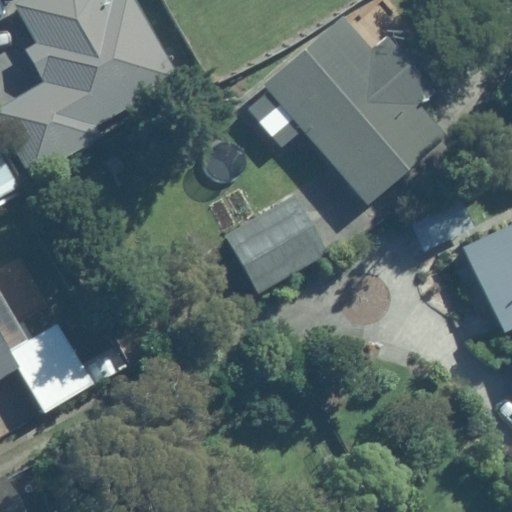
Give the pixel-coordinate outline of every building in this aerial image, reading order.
[(27,0),(17,6),(38,41),(25,48),(45,82),(0,109),(0,130),(31,182),(106,137),(99,125),(179,76),(132,0),(115,0),(112,2),(111,0),(27,0)] [(343,20),(263,88),(366,208),(447,138),(417,104),(430,93),(388,43),(374,55),(343,20)] [(0,204),(19,193),(0,160),(0,204)] [(327,254),(293,195),(225,234),(260,293),(327,254)] [(511,224),(480,240),(511,305),(511,224)] [(0,376),(16,368),(0,340),(0,376)]
